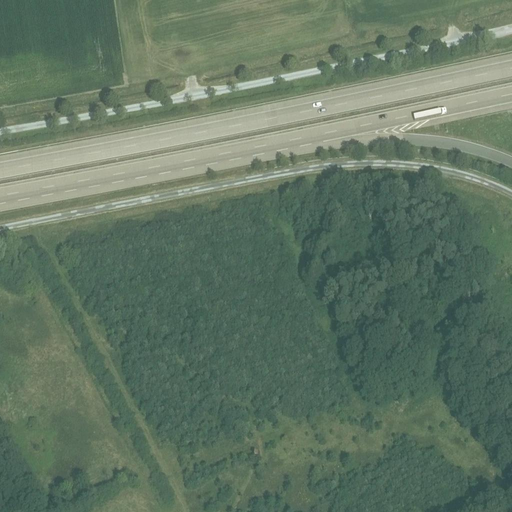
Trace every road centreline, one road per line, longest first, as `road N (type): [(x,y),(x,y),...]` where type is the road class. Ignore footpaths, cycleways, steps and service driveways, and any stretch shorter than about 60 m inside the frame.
road 1 (motorway): [(511,63),(0,165)]
road 2 (residential): [(0,228),(338,166),(409,164),(511,194)]
road 3 (residential): [(511,30),(0,131)]
road 4 (motorway): [(0,200),(292,141)]
road 5 (motorway): [(292,141),(511,97)]
road 6 (motorway): [(292,141),(421,140),(511,161)]
